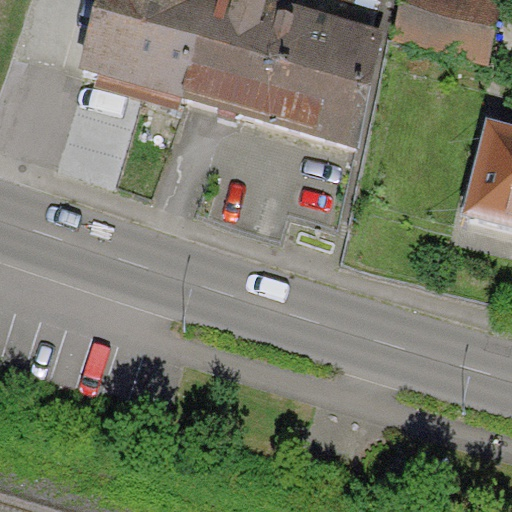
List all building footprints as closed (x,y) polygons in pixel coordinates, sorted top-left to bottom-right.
[(81,63),(99,0),(22,0),(11,44),(81,63)] [(99,0),(81,63),(177,94),(201,0),(99,0)] [(211,0),(201,0),(177,94),(345,137),(370,44),(244,12),(247,0),(224,0),(224,3),(211,0)] [(493,0),(401,0),(393,36),(482,55),(493,0)] [(511,134),(489,129),(468,209),(511,220),(511,134)]
